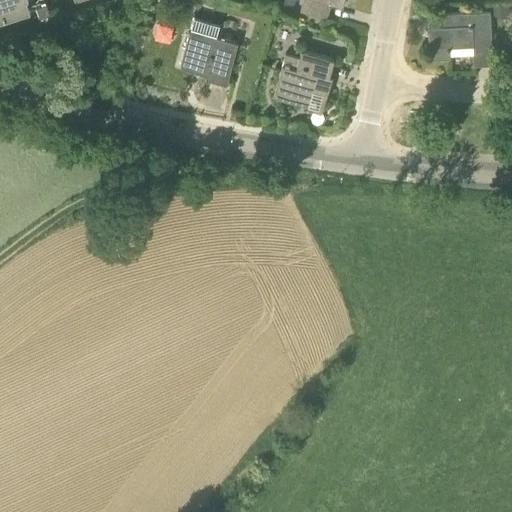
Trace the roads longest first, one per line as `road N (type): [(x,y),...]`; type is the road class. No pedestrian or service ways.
road 1 (unclassified): [(360,166),(149,137),(0,91)]
road 2 (track): [(224,149),(56,214),(0,257)]
road 3 (unclassified): [(360,166),(511,184)]
road 4 (residential): [(377,86),(511,97)]
